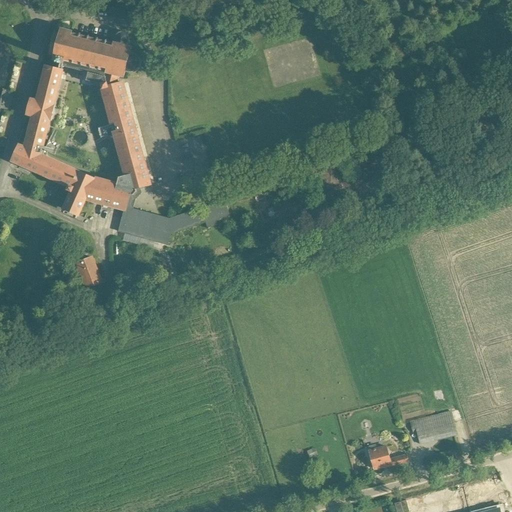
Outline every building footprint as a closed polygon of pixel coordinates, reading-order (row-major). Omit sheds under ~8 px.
[(21,146),(20,146),(20,147),(14,160),(13,161),(14,161),(20,164),(25,166),(70,186),(68,190),(72,192),(65,208),(64,208),(64,209),(65,209),(66,209),(64,213),(75,218),(83,222),(85,218),(80,215),(83,206),(88,208),(91,200),(126,209),(120,231),(168,244),(168,243),(170,234),(206,222),(208,229),(210,228),(209,227),(232,220),(228,210),(225,201),(170,220),(159,218),(132,210),(135,199),(141,193),(140,187),(150,184),(122,75),(125,76),(126,72),(129,73),(132,73),(135,72),(137,71),(139,70),(140,68),(141,65),(142,63),(141,60),(140,58),(139,56),(136,54),(134,53),(131,52),(132,48),(128,47),(129,40),(129,38),(129,37),(129,35),(127,34),(126,33),(125,32),(123,32),(121,32),(120,33),(118,34),(117,35),(117,37),(115,44),(62,30),(61,35),(57,34),(52,53),(54,55),(55,59),(58,60),(57,63),(58,63),(57,69),(47,67),(38,102),(33,100),(32,100),(32,101),(29,113),(28,114),(29,114),(35,115),(26,149),(21,146)] [(315,209),(311,195),(310,189),(303,191),(304,197),(273,206),(277,220),(315,209)] [(79,284),(82,289),(102,282),(93,258),(78,264),(82,275),(80,276),(82,283),(79,284)] [(240,295),(228,298),(230,305),(242,302),(240,295)] [(410,422),(413,432),(417,431),(420,444),(458,434),(452,411),(410,422)] [(370,451),(372,459),(375,469),(391,465),(391,468),(410,463),(407,454),(390,459),(386,447),(370,451)]
